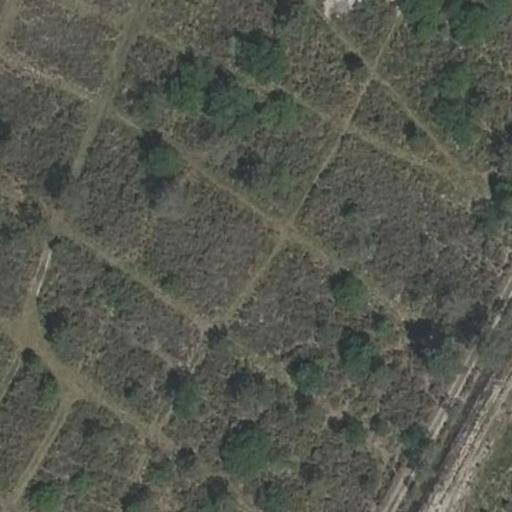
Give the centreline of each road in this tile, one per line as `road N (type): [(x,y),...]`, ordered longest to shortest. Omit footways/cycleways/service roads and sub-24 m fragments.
road 1 (track): [(390,511),(511,288)]
road 2 (track): [(454,511),(511,406)]
